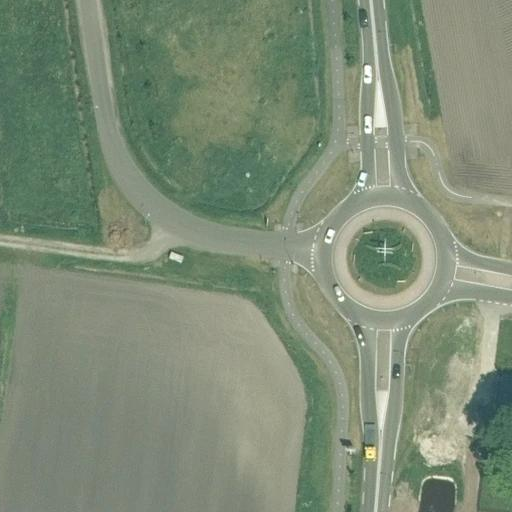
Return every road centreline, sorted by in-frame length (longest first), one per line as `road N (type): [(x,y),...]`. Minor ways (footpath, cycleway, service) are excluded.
road 1 (unclassified): [(87,0),(110,152),(147,202),(201,237),(322,254)]
road 2 (track): [(178,224),(156,254),(142,258),(0,241)]
road 3 (secondary): [(358,316),(380,450)]
road 4 (secondary): [(380,450),(405,318)]
road 5 (secondary): [(402,200),(390,100),(377,71)]
road 6 (secondary): [(377,71),(366,201)]
